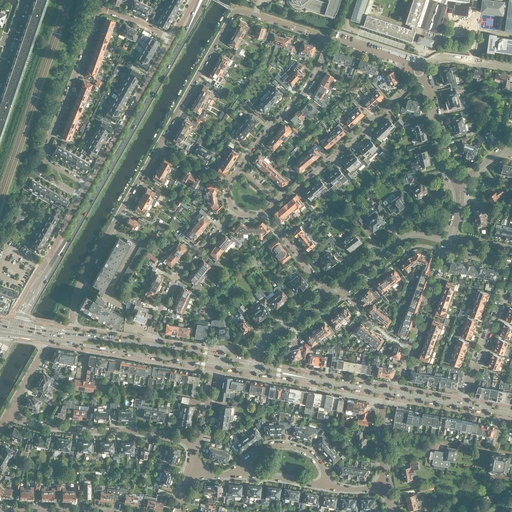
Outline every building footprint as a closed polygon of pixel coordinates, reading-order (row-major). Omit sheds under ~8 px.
[(0,142),(48,0),(34,0),(32,8),(33,9),(31,14),(29,14),(28,18),(29,18),(28,21),(27,21),(25,25),(26,25),(25,28),(24,28),(23,32),(24,32),(23,35),(22,35),(20,39),(21,39),(20,42),(19,42),(18,46),(19,47),(18,50),(17,49),(15,53),(16,54),(15,57),(14,56),(13,60),(14,61),(13,64),(12,64),(11,68),(10,71),(8,75),(9,75),(8,78),(7,78),(6,82),(7,82),(6,85),(5,85),(3,89),(4,89),(3,92),(2,92),(1,96),(2,96),(1,100),(2,100),(0,104),(0,142)] [(130,9),(135,12),(139,3),(139,2),(137,1),(137,2),(132,0),(130,0),(128,5),(131,6),(130,9)] [(333,17),(335,17),(336,13),(337,13),(341,0),(286,0),(287,2),(288,4),(289,5),(290,7),(292,9),(294,9),(296,10),(297,11),(299,11),(301,10),(301,9),(302,8),(303,8),(304,7),(306,8),(306,9),(313,11),(313,10),(326,14),(326,15),(333,18),(333,17)] [(444,4),(445,0),(471,0),(472,1),(473,4),(474,6),(476,8),(479,10),(481,10),(481,12),(503,15),(501,31),(511,32),(511,0),(357,0),(351,20),(360,23),(360,22),(361,19),(367,0),(413,0),(411,7),(410,10),(406,23),(413,25),(412,29),(367,15),(365,21),(364,26),(412,42),(414,37),(419,38),(418,42),(432,47),(434,40),(432,40),(435,32),(438,33),(447,5),(444,4)] [(168,4),(166,8),(175,13),(178,8),(169,2),(168,4)] [(139,3),(135,12),(141,14),(145,5),(143,3),(142,4),(139,3)] [(145,5),(141,14),(146,17),(148,13),(150,15),(153,9),(155,5),(152,4),(150,8),(147,6),(145,5)] [(165,10),(164,13),(172,18),(175,13),(166,8),(166,7),(165,9),(165,10)] [(161,18),(160,18),(169,23),(172,18),(164,13),(163,13),(162,15),(161,18)] [(169,23),(160,18),(159,20),(158,23),(163,27),(165,29),(166,28),(169,23)] [(114,22),(106,19),(104,25),(112,28),(114,22)] [(241,21),(237,28),(246,32),(247,30),(246,29),(248,26),(245,25),(245,24),(241,21)] [(104,25),(102,30),(110,34),(110,33),(117,35),(118,33),(111,31),(112,28),(104,25)] [(121,28),(119,33),(125,36),(124,37),(126,39),(127,37),(131,29),(126,26),(124,29),(121,28)] [(259,26),(256,36),(262,38),(266,28),(259,26)] [(237,28),(234,33),(242,38),(246,32),(237,28)] [(127,37),(126,39),(129,40),(129,38),(135,41),(138,36),(135,34),(137,31),(131,29),(127,37)] [(102,30),(100,36),(108,39),(110,34),(102,30)] [(234,33),(231,39),(239,43),(242,38),(234,33)] [(273,45),(276,45),(279,36),(273,34),(270,44),(273,45)] [(497,35),(489,34),(487,52),(494,53),(495,51),(511,53),(511,38),(497,37),(497,35)] [(100,36),(98,41),(106,45),(108,39),(100,36)] [(279,36),(276,45),(282,47),(285,38),(279,36)] [(285,38),(282,47),(287,49),(287,51),(288,51),(293,53),(295,46),(289,44),(291,38),(286,36),(285,38)] [(146,42),(147,43),(156,48),(159,43),(158,42),(159,41),(156,40),(156,41),(150,38),(148,41),(147,40),(146,42)] [(239,43),(231,39),(228,44),(230,45),(230,46),(235,48),(237,50),(238,47),(240,48),(241,44),(239,43)] [(98,41),(96,47),(104,50),(107,51),(109,46),(106,45),(98,41)] [(303,42),(299,52),(303,53),(302,54),(306,55),(309,44),(308,44),(309,43),(306,42),(306,43),(303,42)] [(144,48),(153,53),(156,48),(147,43),(145,46),(145,45),(143,47),(144,48)] [(309,44),(306,55),(309,57),(309,55),(313,56),(316,46),(313,45),(311,44),(310,45),(309,44)] [(96,47),(94,53),(102,56),(108,58),(108,55),(103,54),(104,50),(96,47)] [(141,53),(150,58),(153,53),(144,48),(142,51),(141,51),(140,53),(141,53)] [(338,64),(341,54),(335,52),(332,62),(335,63),(335,62),(338,63),(338,64)] [(94,53),(92,58),(100,61),(102,56),(94,53)] [(137,58),(138,59),(147,64),(150,58),(141,53),(140,56),(139,56),(137,58)] [(341,54),(338,64),(340,64),(341,63),(344,64),(347,56),(341,54)] [(222,55),(219,60),(227,65),(228,64),(230,66),(233,61),(229,59),(229,58),(224,56),(222,55)] [(347,56),(344,64),(347,65),(347,67),(350,68),(353,58),(347,56)] [(92,58),(90,64),(98,67),(100,61),(92,58)] [(147,64),(138,59),(137,61),(136,61),(134,63),(145,69),(147,64)] [(219,60),(216,65),(227,72),(230,66),(227,65),(219,60)] [(357,70),(360,71),(363,72),(366,63),(360,61),(357,70)] [(125,62),(124,64),(129,67),(128,70),(131,71),(129,74),(138,79),(138,80),(142,74),(138,72),(139,70),(132,65),(127,62),(127,63),(125,62)] [(301,79),(305,74),(301,71),(306,65),(297,62),(296,64),(298,65),(293,71),(300,77),(301,79)] [(366,63),(363,72),(362,78),(363,78),(365,73),(369,74),(372,64),(366,63)] [(89,65),(87,69),(99,73),(101,68),(98,67),(90,64),(89,65)] [(372,64),(369,74),(372,75),(375,76),(375,74),(378,75),(379,72),(376,71),(378,66),(372,64)] [(216,65),(213,71),(224,77),(227,72),(216,65)] [(441,74),(442,77),(453,74),(452,71),(456,70),(455,67),(450,68),(441,71),(442,74),(441,74)] [(99,73),(87,69),(85,75),(94,78),(93,82),(95,82),(101,84),(102,81),(97,80),(98,77),(99,73)] [(474,69),(474,70),(473,76),(474,76),(473,77),(477,78),(477,82),(484,81),(484,77),(481,77),(482,70),(474,69)] [(224,77),(213,71),(209,77),(213,80),(214,79),(217,81),(215,85),(221,89),(223,86),(220,84),(224,77)] [(293,71),(288,75),(296,82),(300,77),(293,71)] [(386,78),(386,79),(387,78),(389,81),(396,77),(394,72),(390,73),(390,71),(388,72),(388,74),(385,76),(385,75),(384,75),(383,78),(385,79),(386,78)] [(124,76),(123,78),(126,80),(135,84),(135,83),(136,83),(138,79),(129,74),(127,73),(125,76),(124,76)] [(327,73),(324,78),(332,84),(334,81),(332,80),(334,77),(327,73)] [(502,90),(509,90),(511,90),(511,83),(510,83),(510,77),(502,74),(497,73),(495,78),(502,80),(502,81),(504,81),(503,85),(502,90)] [(380,74),(379,76),(378,79),(374,81),(378,85),(380,84),(383,75),(380,74)] [(453,74),(442,77),(442,81),(443,80),(444,84),(454,82),(453,79),(454,79),(453,74)] [(296,82),(288,75),(286,78),(285,77),(283,79),(291,86),(296,82)] [(387,85),(388,87),(390,87),(399,83),(396,77),(389,81),(390,84),(387,85)] [(324,78),(320,84),(327,88),(329,85),(330,86),(332,84),(324,78)] [(123,84),(123,85),(132,90),(135,84),(126,80),(125,83),(124,82),(123,84)] [(83,81),(81,86),(90,90),(92,84),(83,81)] [(374,81),(372,82),(378,89),(380,88),(378,85),(374,81)] [(320,84),(317,89),(326,94),(328,91),(326,90),(327,88),(320,84)] [(120,89),(121,90),(129,94),(132,90),(123,85),(122,88),(121,87),(120,89)] [(80,91),(79,92),(88,96),(90,90),(81,86),(79,91),(80,91)] [(204,86),(201,92),(209,97),(212,99),(214,96),(212,95),(214,92),(211,91),(208,89),(209,89),(204,86)] [(276,87),(271,92),(278,99),(283,94),(281,92),(282,91),(279,89),(279,90),(276,87)] [(326,94),(317,89),(314,94),(321,98),(323,96),(324,97),(326,94)] [(376,89),(372,93),(379,101),(384,97),(376,89)] [(118,93),(117,95),(126,100),(129,94),(121,90),(119,93),(118,93)] [(269,90),(264,95),(274,103),(278,99),(271,92),(269,90)] [(79,92),(77,98),(87,102),(91,103),(92,101),(86,99),(88,96),(79,92)] [(201,92),(198,98),(206,102),(209,97),(201,92)] [(364,94),(369,99),(375,106),(379,101),(372,93),(369,96),(365,92),(364,94)] [(446,99),(447,102),(459,99),(458,95),(457,95),(456,92),(446,95),(447,98),(446,99)] [(115,94),(114,93),(113,93),(111,96),(115,98),(114,100),(115,100),(123,105),(126,100),(117,95),(115,94)] [(264,95),(260,99),(263,101),(262,101),(269,108),(274,103),(264,95)] [(357,96),(355,98),(361,104),(363,102),(357,96)] [(75,103),(83,107),(85,108),(87,102),(77,98),(75,103)] [(209,104),(206,102),(198,98),(195,103),(206,109),(206,110),(209,104)] [(357,107),(353,111),(360,119),(364,115),(359,109),(358,107),(360,105),(354,98),(351,100),(357,107)] [(362,101),(364,103),(370,110),(375,106),(369,99),(367,102),(366,101),(365,99),(362,101)] [(459,99),(447,102),(448,105),(449,105),(450,108),(459,106),(461,112),(469,110),(470,109),(469,107),(465,108),(463,106),(462,102),(460,103),(459,99)] [(112,106),(120,111),(123,105),(115,100),(113,104),(112,103),(111,105),(112,106)] [(406,110),(410,111),(413,100),(411,100),(408,100),(408,103),(405,102),(405,104),(404,104),(401,107),(401,108),(401,111),(406,112),(406,110)] [(413,100),(410,111),(410,114),(414,115),(414,114),(419,115),(420,114),(420,112),(420,109),(419,109),(420,106),(417,105),(418,103),(416,101),(413,100)] [(249,101),(247,103),(248,104),(255,111),(257,108),(250,101),(249,101)] [(258,106),(260,108),(259,109),(262,112),(263,111),(265,113),(269,108),(262,101),(258,106)] [(309,101),(304,105),(311,113),(313,111),(311,110),(314,107),(309,101)] [(75,103),(73,109),(81,112),(83,113),(84,111),(82,110),(83,107),(75,103)] [(195,103),(192,109),(194,110),(194,111),(195,111),(198,113),(200,113),(198,116),(200,117),(199,118),(206,121),(207,119),(203,117),(205,113),(204,112),(206,109),(195,103)] [(304,105),(300,109),(305,115),(307,114),(312,119),(314,116),(311,113),(304,105)] [(109,111),(117,116),(120,111),(112,106),(110,109),(109,108),(108,110),(109,111)] [(73,109),(70,114),(79,118),(81,112),(73,109)] [(300,109),(295,113),(302,121),(304,119),(303,118),(305,115),(300,109)] [(118,116),(117,116),(109,111),(107,114),(106,113),(105,116),(115,122),(118,116)] [(348,115),(356,123),(360,119),(353,111),(352,111),(348,115)] [(295,113),(291,118),(295,122),(294,123),(297,127),(300,124),(302,126),(305,124),(302,121),(295,113)] [(70,114),(68,120),(76,123),(79,118),(70,114)] [(248,117),(245,120),(252,126),(257,121),(250,115),(248,117)] [(342,122),(344,120),(351,128),(356,123),(348,115),(344,119),(340,115),(337,117),(342,122)] [(186,119),(182,125),(191,129),(192,127),(195,128),(198,123),(199,124),(201,120),(197,118),(195,121),(193,120),(192,122),(188,120),(186,119)] [(337,118),(335,119),(339,123),(333,128),(334,129),(341,137),(346,133),(341,127),(343,125),(341,123),(342,122),(337,118)] [(452,124),(453,127),(464,124),(462,118),(453,120),(454,124),(452,124)] [(388,119),(384,124),(391,131),(395,127),(388,119)] [(68,120),(66,126),(74,129),(76,123),(68,120)] [(243,123),(241,125),(249,131),(252,126),(245,120),(243,123)] [(100,127),(109,132),(112,127),(102,121),(101,123),(102,124),(100,127)] [(384,124),(379,128),(386,136),(391,131),(384,124)] [(414,130),(415,134),(426,131),(424,124),(412,127),(413,130),(414,130)] [(467,124),(464,124),(453,127),(454,130),(455,130),(456,133),(458,133),(459,135),(463,134),(466,133),(466,131),(468,130),(467,124)] [(182,125),(179,130),(188,135),(191,129),(182,125)] [(241,125),(237,129),(245,136),(249,131),(241,125)] [(285,125),(281,130),(287,136),(290,133),(291,134),(292,134),(294,132),(297,134),(299,132),(294,127),(292,129),(288,125),(287,127),(285,125)] [(66,126),(63,131),(72,135),(74,129),(66,126)] [(96,132),(97,132),(106,137),(109,132),(100,127),(98,130),(97,130),(96,132)] [(496,135),(490,127),(486,129),(488,132),(485,134),(484,134),(479,137),(479,138),(478,139),(482,143),(488,139),(491,143),(497,139),(495,136),(496,135)] [(235,128),(231,133),(233,135),(232,136),(237,140),(238,139),(240,141),(245,136),(237,129),(237,130),(235,128)] [(386,136),(379,128),(374,133),(381,140),(386,136)] [(331,135),(336,141),(341,137),(334,129),(330,133),(331,135)] [(179,130),(176,136),(184,140),(188,135),(179,130)] [(281,130),(276,135),(283,140),(287,136),(281,130)] [(61,137),(62,137),(62,139),(72,143),(73,141),(70,139),(72,135),(63,131),(61,137)] [(416,138),(411,139),(412,142),(415,143),(416,141),(427,139),(426,131),(415,134),(416,138)] [(93,137),(94,137),(103,142),(106,137),(97,132),(95,135),(94,135),(93,137)] [(276,135),(272,140),(278,145),(283,140),(276,135)] [(331,135),(327,139),(332,145),(336,141),(331,135)] [(184,140),(176,136),(173,142),(176,144),(177,143),(181,146),(183,143),(188,145),(187,148),(192,150),(195,146),(194,146),(192,144),(184,140)] [(91,140),(90,142),(91,142),(100,147),(103,142),(94,137),(92,140),(91,140)] [(321,141),(325,146),(325,147),(326,148),(327,148),(327,149),(332,145),(327,139),(326,137),(321,141)] [(469,146),(466,156),(470,158),(470,157),(473,157),(473,155),(475,155),(476,154),(477,154),(479,153),(478,152),(478,151),(477,149),(477,147),(482,143),(478,139),(474,142),(476,144),(474,145),(474,147),(469,146)] [(59,157),(63,149),(64,148),(65,145),(66,145),(67,142),(62,140),(60,143),(61,143),(60,147),(58,146),(53,154),(59,157)] [(278,145),(272,140),(268,145),(269,146),(268,147),(271,150),(272,149),(274,150),(278,145)] [(370,141),(365,145),(374,155),(376,157),(379,154),(379,155),(382,151),(384,150),(380,145),(377,148),(370,141)] [(89,149),(87,153),(93,156),(95,152),(96,153),(100,147),(91,142),(89,146),(88,145),(87,148),(89,149)] [(461,155),(466,156),(469,146),(465,144),(464,145),(462,144),(459,145),(458,146),(458,148),(459,148),(459,150),(461,150),(460,153),(462,154),(461,155)] [(199,145),(196,151),(195,153),(197,154),(197,156),(200,158),(205,148),(199,145)] [(367,157),(364,159),(368,164),(370,162),(368,160),(374,155),(365,145),(360,149),(367,157)] [(307,151),(309,153),(314,160),(319,155),(318,154),(319,153),(319,152),(321,150),(318,146),(314,149),(312,147),(307,151)] [(216,152),(218,149),(218,148),(216,147),(215,148),(214,150),(213,149),(211,152),(205,148),(200,158),(203,159),(204,159),(207,160),(208,158),(209,159),(211,156),(213,157),(215,154),(216,152)] [(63,149),(59,157),(64,160),(69,152),(69,151),(67,150),(66,151),(63,149)] [(232,149),(228,155),(236,161),(240,154),(232,149)] [(415,152),(415,154),(416,157),(418,156),(419,160),(429,158),(427,151),(423,152),(421,150),(415,152)] [(69,152),(64,160),(69,163),(74,155),(74,154),(72,153),(72,154),(69,152)] [(309,153),(304,158),(309,164),(314,160),(309,153)] [(255,160),(253,161),(258,166),(266,157),(261,154),(260,156),(259,155),(258,157),(256,156),(254,158),(255,160)] [(74,155),(69,163),(74,166),(79,158),(80,157),(77,156),(77,157),(74,155)] [(228,155),(225,161),(232,166),(236,161),(228,155)] [(357,158),(354,155),(349,159),(357,168),(363,163),(366,166),(368,164),(364,159),(364,160),(360,155),(357,158)] [(162,163),(170,167),(171,167),(175,170),(178,165),(165,157),(162,163)] [(266,157),(258,166),(263,170),(269,164),(271,162),(266,157)] [(79,158),(74,166),(79,169),(85,160),(83,159),(82,160),(79,158)] [(304,158),(299,162),(304,168),(309,164),(304,158)] [(411,162),(413,168),(413,170),(421,168),(421,166),(430,164),(429,158),(419,160),(411,162)] [(351,173),(357,168),(349,159),(344,163),(351,171),(350,172),(348,173),(352,178),(353,179),(355,178),(354,177),(351,173)] [(85,160),(79,169),(85,172),(89,164),(86,162),(87,161),(85,160)] [(225,161),(221,166),(229,171),(232,166),(225,161)] [(295,168),(294,168),(293,168),(291,170),(294,174),(297,172),(298,171),(299,172),(304,168),(299,162),(294,166),(295,168)] [(162,163),(159,168),(168,173),(171,167),(170,167),(162,163)] [(269,164),(263,170),(268,174),(274,168),(269,164)] [(503,164),(502,168),(501,174),(508,176),(510,165),(503,164)] [(221,166),(217,172),(217,173),(220,175),(224,177),(225,177),(229,171),(221,166)] [(156,173),(164,177),(165,178),(166,175),(168,173),(159,168),(156,173)] [(274,168),(268,174),(273,178),(278,172),(274,168)] [(338,169),(333,173),(340,180),(343,178),(345,180),(347,179),(338,169)] [(182,175),(178,181),(184,185),(185,182),(191,173),(186,170),(182,176),(182,175)] [(278,172),(273,178),(278,183),(283,177),(278,172)] [(164,177),(156,173),(153,178),(156,180),(155,182),(158,184),(160,182),(164,184),(167,179),(165,178),(164,177)] [(191,173),(185,182),(188,184),(189,183),(190,183),(190,185),(188,187),(189,188),(196,176),(191,173)] [(340,180),(333,173),(328,177),(335,185),(340,180)] [(283,177),(278,183),(283,187),(284,186),(286,186),(288,184),(287,182),(288,181),(290,179),(285,175),(283,177)] [(415,175),(408,177),(402,178),(404,184),(410,183),(411,188),(415,194),(413,195),(416,199),(417,197),(418,198),(419,198),(420,198),(421,197),(421,196),(423,194),(425,194),(426,193),(426,192),(427,192),(426,191),(427,190),(425,187),(423,188),(419,182),(418,183),(417,181),(415,175)] [(196,176),(189,188),(194,191),(198,185),(197,184),(200,178),(196,176)] [(30,189),(33,191),(37,183),(32,180),(30,183),(28,181),(25,186),(28,188),(27,189),(29,190),(30,189)] [(320,180),(315,184),(322,192),(327,188),(320,180)] [(207,190),(207,191),(208,192),(214,191),(214,190),(216,192),(219,188),(209,182),(206,187),(209,188),(207,190)] [(502,186),(501,189),(488,198),(491,202),(492,203),(494,203),(494,202),(495,201),(495,200),(495,199),(504,192),(504,193),(507,187),(508,187),(510,188),(511,184),(508,184),(503,182),(502,186)] [(37,183),(33,191),(32,192),(35,193),(35,192),(38,194),(43,186),(37,183)] [(315,184),(310,188),(317,196),(322,192),(315,184)] [(38,194),(36,197),(38,198),(38,197),(41,199),(43,197),(48,189),(43,186),(38,194)] [(317,196),(310,188),(305,193),(312,200),(317,196)] [(48,189),(43,197),(43,198),(45,199),(45,198),(48,200),(53,192),(48,189)] [(147,189),(144,194),(145,194),(152,198),(153,199),(156,201),(160,194),(156,191),(155,193),(147,189)] [(204,199),(207,199),(216,197),(216,193),(216,192),(214,190),(214,191),(208,192),(207,191),(206,191),(206,194),(203,195),(204,199)] [(53,192),(48,200),(48,201),(50,202),(51,201),(54,203),(58,195),(53,192)] [(406,197),(402,192),(389,202),(392,207),(391,207),(394,211),(395,210),(397,213),(405,207),(403,205),(405,204),(403,202),(401,199),(402,198),(403,199),(406,197)] [(145,194),(142,199),(150,204),(153,199),(152,198),(145,194)] [(58,195),(54,203),(53,204),(55,205),(56,204),(59,206),(58,206),(59,207),(64,198),(58,195)] [(351,195),(344,201),(347,204),(354,199),(351,195)] [(295,196),(291,199),(299,208),(300,207),(301,208),(305,205),(303,203),(300,200),(300,201),(295,196)] [(216,197),(207,199),(207,203),(208,207),(210,206),(213,206),(213,204),(216,203),(216,204),(218,202),(217,201),(216,197)] [(64,198),(59,207),(61,208),(61,207),(64,209),(69,201),(64,198)] [(142,199),(139,204),(147,209),(150,204),(142,199)] [(289,202),(287,204),(294,212),(299,208),(291,199),(289,202)] [(189,207),(182,202),(180,204),(186,210),(189,207)] [(213,206),(210,206),(216,213),(220,210),(220,209),(222,207),(218,202),(216,204),(216,203),(213,204),(213,206)] [(282,207),(283,208),(288,214),(290,213),(291,214),(294,212),(287,204),(287,203),(282,207)] [(147,209),(139,204),(138,204),(135,209),(143,214),(143,215),(145,216),(148,212),(151,214),(152,212),(147,209)] [(280,209),(278,211),(284,218),(285,217),(286,218),(287,217),(289,216),(288,214),(283,208),(281,209),(280,209)] [(197,219),(206,226),(206,227),(210,222),(204,218),(207,214),(201,209),(199,211),(201,213),(197,218),(197,219)] [(475,212),(474,213),(475,215),(476,216),(475,216),(476,221),(477,221),(476,222),(477,224),(478,225),(478,226),(478,227),(486,226),(485,224),(486,224),(485,218),(484,214),(483,209),(481,209),(478,210),(474,211),(475,212)] [(284,218),(278,211),(274,214),(278,219),(277,220),(280,224),(285,219),(284,218)] [(49,216),(47,220),(55,224),(58,218),(57,217),(58,215),(53,212),(52,215),(50,213),(49,213),(48,216),(49,216)] [(375,216),(372,219),(379,227),(384,223),(382,220),(383,219),(381,216),(379,217),(377,213),(377,214),(375,215),(375,216)] [(372,219),(370,215),(364,220),(368,225),(367,226),(370,229),(371,228),(373,231),(379,227),(372,219)] [(41,216),(39,218),(46,222),(44,225),(52,230),(55,224),(47,220),(46,219),(41,216)] [(360,217),(355,221),(358,225),(360,227),(364,223),(360,217)] [(129,227),(133,229),(135,226),(139,228),(141,224),(143,225),(145,222),(139,218),(137,222),(133,220),(132,220),(129,218),(125,225),(129,227)] [(193,223),(195,225),(202,232),(204,230),(204,228),(206,226),(197,219),(195,220),(193,223)] [(155,227),(164,232),(168,224),(164,221),(162,224),(159,222),(155,227)] [(495,231),(494,236),(500,238),(504,222),(502,221),(501,225),(496,224),(495,227),(496,228),(496,229),(495,229),(495,231)] [(234,226),(231,229),(238,235),(237,236),(235,238),(239,241),(239,232),(238,232),(244,225),(240,222),(236,227),(234,226)] [(262,222),(258,225),(264,232),(263,232),(262,232),(262,236),(270,230),(267,226),(266,227),(262,222)] [(295,227),(296,229),(293,232),(297,237),(297,236),(304,231),(305,230),(303,228),(302,229),(300,226),(301,226),(302,226),(303,225),(303,224),(302,222),(295,227)] [(189,228),(191,230),(198,236),(198,235),(199,234),(201,234),(202,232),(195,225),(193,223),(189,228)] [(42,227),(40,231),(48,236),(52,230),(44,225),(43,225),(42,227)] [(238,232),(239,232),(240,233),(243,233),(248,233),(248,232),(251,232),(251,227),(247,227),(244,225),(238,232)] [(255,227),(251,227),(251,232),(254,232),(254,233),(259,233),(259,232),(262,232),(263,232),(264,232),(258,225),(255,227)] [(304,231),(297,236),(301,241),(309,235),(313,231),(312,229),(313,228),(311,225),(310,226),(308,228),(306,229),(308,231),(306,233),(304,231)] [(39,233),(37,236),(45,241),(48,236),(40,231),(40,230),(38,233),(39,233)] [(198,236),(191,230),(189,232),(188,232),(186,234),(194,240),(198,236)] [(183,238),(175,232),(174,234),(177,237),(176,237),(181,241),(183,238)] [(351,233),(348,236),(356,247),(362,243),(360,240),(360,239),(357,235),(357,236),(354,233),(352,235),(351,233)] [(221,240),(230,248),(233,244),(234,244),(237,245),(239,246),(241,243),(231,235),(228,238),(225,235),(223,238),(222,237),(221,239),(221,240)] [(309,235),(301,241),(305,246),(313,239),(311,237),(309,235)] [(36,239),(34,242),(42,247),(45,241),(37,236),(35,238),(36,239)] [(345,238),(346,240),(343,242),(345,244),(345,245),(347,249),(349,249),(351,251),(356,247),(348,236),(345,238)] [(130,244),(118,238),(92,284),(104,291),(130,244)] [(270,250),(272,249),(279,243),(276,239),(271,243),(270,243),(267,245),(270,250)] [(313,239),(305,246),(306,248),(306,249),(307,250),(308,250),(311,248),(313,250),(318,247),(321,244),(320,242),(319,241),(315,244),(314,242),(313,239)] [(216,244),(224,250),(226,252),(230,248),(221,240),(219,242),(218,242),(216,244)] [(42,247),(34,242),(32,245),(31,245),(30,248),(39,253),(42,247)] [(176,248),(182,253),(183,253),(187,249),(185,247),(186,246),(183,243),(182,245),(179,242),(178,244),(177,243),(174,246),(176,247),(176,248)] [(279,243),(272,249),(274,252),(273,253),(274,255),(283,248),(281,246),(279,243)] [(215,247),(213,249),(220,255),(224,250),(216,244),(214,246),(215,247)] [(170,250),(172,252),(179,258),(181,256),(181,255),(182,253),(176,248),(174,246),(170,250)] [(274,255),(272,256),(276,261),(279,258),(287,252),(285,250),(284,250),(283,248),(274,255)] [(209,254),(211,255),(210,256),(216,261),(214,263),(221,269),(223,267),(218,262),(220,259),(218,257),(220,255),(213,249),(209,254)] [(172,252),(168,257),(175,262),(176,261),(177,261),(179,258),(172,252)] [(287,252),(279,258),(278,259),(282,264),(285,261),(290,257),(287,252)] [(144,254),(143,256),(148,259),(158,266),(160,264),(161,264),(162,262),(165,264),(166,263),(171,267),(175,263),(175,262),(168,257),(166,255),(163,258),(162,257),(160,260),(158,260),(147,253),(146,255),(144,254)] [(328,253),(324,255),(333,266),(336,263),(338,261),(337,260),(338,260),(334,255),(333,256),(331,253),(329,254),(328,253)] [(413,257),(408,260),(412,265),(417,261),(425,264),(428,258),(422,256),(422,255),(416,253),(415,255),(413,255),(413,257)] [(333,266),(324,255),(321,258),(322,260),(320,261),(322,263),(321,264),(325,269),(326,268),(327,269),(328,268),(329,269),(333,266)] [(425,264),(424,268),(430,270),(434,257),(429,255),(428,258),(425,264)] [(158,266),(148,259),(145,262),(153,267),(152,270),(153,270),(151,273),(152,274),(150,277),(161,282),(161,283),(164,277),(158,274),(159,273),(156,272),(158,269),(157,268),(158,266)] [(215,265),(210,260),(207,264),(203,261),(199,265),(200,266),(206,271),(208,268),(209,269),(211,267),(212,269),(215,265)] [(412,265),(408,260),(400,266),(406,274),(411,270),(411,269),(411,268),(410,267),(412,265)] [(449,270),(455,271),(458,262),(452,260),(449,270)] [(458,262),(455,271),(461,272),(463,263),(458,262)] [(463,263),(461,272),(467,274),(469,265),(463,263)] [(469,265),(467,274),(473,275),(475,266),(469,265)] [(197,267),(195,269),(205,278),(209,273),(206,271),(200,266),(198,267),(197,267)] [(475,266),(473,275),(479,277),(481,267),(475,266)] [(481,267),(479,277),(484,278),(487,269),(481,267)] [(423,268),(421,274),(430,277),(432,271),(430,270),(424,268),(423,268)] [(193,273),(192,275),(201,282),(205,278),(195,269),(193,272),(193,273)] [(279,271),(275,275),(279,279),(282,277),(281,275),(285,272),(282,269),(279,271)] [(487,269),(484,278),(490,280),(493,270),(487,269)] [(390,274),(395,281),(396,282),(401,278),(402,280),(402,279),(405,283),(406,282),(406,280),(403,275),(400,277),(395,270),(390,274)] [(493,270),(490,280),(496,281),(498,272),(493,270)] [(299,274),(294,279),(302,289),(305,287),(305,286),(307,284),(304,281),(305,280),(304,278),(302,279),(299,274)] [(387,275),(385,277),(391,285),(395,281),(390,274),(388,276),(387,275)] [(421,274),(419,279),(428,282),(430,277),(421,274)] [(192,275),(188,279),(195,286),(194,287),(193,286),(191,288),(198,291),(200,289),(197,287),(201,282),(192,275)] [(274,294),(282,304),(287,300),(285,297),(286,296),(282,291),(286,288),(279,279),(275,275),(273,277),(279,287),(279,288),(278,287),(276,287),(275,288),(274,289),(274,290),(274,292),(275,293),(274,294)] [(147,283),(151,284),(159,288),(160,286),(160,284),(161,282),(150,277),(147,283)] [(382,280),(381,282),(386,289),(391,285),(385,277),(382,279),(382,280)] [(294,279),(287,284),(288,285),(289,285),(291,287),(290,288),(292,291),(293,290),(295,293),(298,291),(298,292),(302,289),(294,279)] [(416,286),(416,287),(421,289),(421,288),(421,287),(426,288),(428,282),(419,279),(416,286)] [(387,289),(386,289),(381,282),(380,281),(376,285),(382,293),(387,289)] [(457,282),(453,281),(452,283),(448,281),(445,287),(456,291),(457,288),(459,288),(459,287),(462,288),(463,285),(457,283),(457,282)] [(151,284),(148,289),(156,293),(157,291),(158,291),(159,288),(151,284)] [(236,285),(233,287),(238,293),(241,291),(236,285)] [(0,286),(0,307),(6,310),(5,308),(7,307),(7,309),(14,292),(11,293),(11,291),(12,291),(0,286)] [(411,292),(414,293),(423,296),(425,289),(426,288),(421,287),(421,288),(421,289),(416,287),(413,286),(411,292)] [(181,293),(190,298),(194,299),(196,294),(198,296),(200,293),(198,291),(191,288),(190,291),(183,287),(180,293),(181,293)] [(445,287),(443,293),(454,297),(456,291),(445,287)] [(156,293),(148,289),(146,293),(145,292),(144,294),(153,299),(156,293)] [(262,297),(261,297),(266,303),(270,301),(274,306),(276,308),(282,304),(274,294),(272,292),(266,297),(265,296),(264,295),(260,289),(257,291),(262,297)] [(368,290),(364,293),(371,302),(373,300),(372,300),(375,298),(376,299),(380,296),(376,290),(375,291),(373,290),(372,290),(370,292),(369,290),(369,291),(368,290)] [(479,290),(476,297),(486,300),(487,298),(488,297),(489,296),(488,294),(479,290)] [(104,298),(96,293),(93,300),(85,296),(79,307),(116,327),(122,316),(101,303),(104,298)] [(178,295),(177,298),(186,302),(188,303),(190,298),(181,293),(180,295),(178,295)] [(371,302),(364,293),(362,295),(359,298),(360,299),(359,300),(362,304),(363,303),(365,306),(368,303),(371,307),(373,305),(371,302)] [(414,293),(411,299),(421,302),(423,296),(414,293)] [(443,293),(441,298),(452,302),(454,297),(443,293)] [(381,297),(384,301),(388,303),(389,301),(384,295),(381,297)] [(126,305),(126,307),(132,310),(131,313),(134,315),(132,318),(134,319),(145,323),(146,318),(145,318),(146,316),(148,317),(150,314),(147,313),(149,309),(139,306),(141,301),(138,300),(132,298),(127,297),(127,299),(126,305)] [(476,297),(474,303),(484,306),(484,304),(486,303),(487,302),(486,300),(476,297)] [(176,302),(175,304),(183,308),(183,307),(185,308),(186,306),(184,305),(186,302),(177,298),(176,301),(176,302)] [(409,298),(407,303),(409,304),(418,308),(421,302),(411,299),(409,298)] [(441,298),(439,304),(450,308),(452,302),(441,298)] [(407,311),(406,312),(412,314),(412,313),(413,312),(416,313),(418,308),(409,304),(407,303),(406,306),(409,307),(407,311)] [(474,303),(472,308),(472,309),(482,312),(483,311),(484,310),(483,308),(484,306),(474,303)] [(175,304),(173,309),(181,313),(183,311),(181,311),(183,308),(175,304)] [(368,312),(368,313),(368,314),(369,315),(370,316),(371,317),(377,309),(376,307),(374,304),(373,305),(371,307),(367,310),(368,312)] [(439,304),(437,310),(448,314),(450,308),(439,304)] [(259,306),(256,309),(263,318),(269,314),(267,312),(267,311),(263,306),(261,307),(259,306)] [(238,309),(238,310),(241,313),(240,314),(241,315),(238,318),(239,319),(236,322),(237,324),(241,330),(240,330),(243,333),(250,328),(248,326),(248,325),(243,318),(246,316),(243,312),(240,308),(238,309)] [(344,309),(340,313),(347,322),(349,325),(350,325),(352,322),(348,318),(351,315),(349,312),(350,311),(347,308),(345,310),(344,309)] [(263,318),(256,309),(252,311),(253,313),(251,315),(255,321),(256,320),(258,322),(263,318)] [(377,309),(371,317),(374,319),(375,319),(377,320),(383,311),(380,309),(378,310),(377,309)] [(482,312),(472,309),(469,315),(479,319),(479,318),(481,318),(481,316),(481,314),(481,312),(482,312)] [(448,314),(437,310),(435,315),(446,319),(445,321),(449,323),(450,319),(448,318),(448,319),(446,318),(448,314)] [(383,311),(377,320),(378,321),(378,322),(381,324),(387,316),(388,314),(385,312),(385,313),(383,311)] [(404,311),(402,317),(404,318),(413,321),(416,315),(416,313),(413,312),(412,313),(412,314),(406,312),(404,311)] [(335,316),(341,324),(343,326),(345,325),(344,324),(347,322),(340,313),(339,313),(335,316)] [(387,316),(381,324),(382,325),(382,326),(384,327),(384,326),(385,327),(386,326),(387,327),(390,323),(392,320),(393,321),(394,316),(392,315),(390,319),(387,316)] [(341,324),(335,316),(331,319),(331,320),(330,320),(337,329),(340,327),(339,326),(341,324)] [(402,317),(400,323),(402,324),(411,327),(413,321),(404,318),(402,317)] [(468,317),(465,324),(475,327),(476,325),(477,324),(478,323),(477,321),(468,317)] [(211,328),(211,330),(215,330),(216,339),(228,337),(227,329),(225,329),(224,319),(211,320),(211,322),(211,328)] [(434,319),(432,325),(442,329),(444,324),(448,325),(449,323),(445,321),(444,323),(434,319)] [(211,322),(198,320),(196,328),(196,329),(194,338),(201,339),(201,337),(206,338),(207,329),(211,330),(211,328),(211,322)] [(362,324),(361,323),(357,329),(356,328),(353,332),(359,336),(365,327),(364,326),(364,325),(363,324),(362,324)] [(503,327),(503,329),(511,332),(511,325),(505,323),(503,324),(503,326),(503,327)] [(321,327),(321,328),(326,335),(327,336),(332,332),(325,324),(323,325),(322,325),(321,326),(321,327)] [(402,324),(400,329),(409,332),(411,327),(402,324)] [(460,326),(459,328),(461,329),(473,333),(474,331),(475,330),(476,328),(475,327),(465,324),(464,327),(460,326)] [(432,325),(430,331),(440,335),(442,329),(432,325)] [(365,327),(359,336),(358,338),(360,340),(358,342),(360,344),(365,338),(370,331),(368,329),(368,328),(365,327)] [(318,329),(315,331),(321,339),(326,335),(321,328),(319,329),(318,329)] [(400,329),(398,335),(405,338),(408,337),(409,332),(400,329)] [(473,333),(461,329),(460,331),(462,332),(461,336),(471,339),(472,339),(473,337),(472,335),(473,333)] [(500,334),(500,335),(510,339),(511,335),(511,333),(511,332),(503,329),(502,331),(500,332),(500,334)] [(370,331),(365,338),(367,340),(366,341),(369,342),(375,334),(375,333),(373,332),(373,331),(372,330),(370,330),(370,331)] [(313,334),(311,335),(317,342),(321,339),(315,331),(313,332),(313,334)] [(430,331),(428,336),(438,340),(440,335),(430,331)] [(375,334),(369,342),(371,344),(372,343),(374,345),(380,337),(377,335),(376,335),(375,334)] [(309,342),(307,343),(309,347),(309,348),(310,348),(312,346),(313,347),(317,343),(317,342),(311,335),(310,335),(308,336),(308,337),(306,339),(309,342)] [(428,336),(426,342),(436,346),(438,340),(428,336)] [(380,337),(374,345),(373,346),(379,350),(381,346),(380,346),(384,340),(383,339),(383,338),(382,337),(381,338),(380,337)] [(459,338),(457,345),(467,348),(466,348),(467,346),(469,345),(469,343),(469,342),(459,338)] [(497,343),(497,345),(508,349),(509,346),(507,345),(509,342),(499,339),(497,340),(497,341),(497,343)] [(290,352),(290,353),(291,358),(291,359),(292,359),(293,359),(293,360),(303,358),(307,358),(309,347),(307,343),(306,342),(305,342),(303,340),(300,342),(303,346),(299,347),(299,348),(291,351),(290,351),(290,352)] [(334,348),(334,349),(340,350),(340,349),(344,343),(342,341),(340,342),(339,344),(338,344),(336,347),(334,348)] [(426,342),(424,348),(434,351),(436,346),(426,342)] [(394,344),(392,350),(402,354),(404,349),(403,348),(394,344)] [(457,345),(455,351),(464,354),(465,351),(466,352),(466,351),(467,349),(467,348),(457,345)] [(494,349),(495,351),(504,355),(506,348),(497,345),(496,347),(495,348),(494,349)] [(331,348),(330,353),(334,354),(334,352),(336,352),(335,356),(333,356),(332,363),(330,362),(329,368),(337,369),(337,368),(339,360),(339,357),(337,356),(338,353),(340,353),(341,350),(340,349),(340,350),(334,349),(331,348)] [(424,348),(421,353),(432,357),(434,351),(424,348)] [(56,350),(55,352),(50,361),(54,363),(58,364),(59,356),(61,357),(62,351),(56,350)] [(402,354),(392,350),(389,356),(396,358),(396,360),(399,361),(402,354)] [(57,366),(55,371),(58,372),(60,368),(60,365),(59,365),(59,364),(63,364),(63,363),(67,363),(68,358),(69,358),(70,352),(62,351),(61,357),(59,356),(58,364),(57,366)] [(455,351),(452,357),(462,360),(463,359),(464,358),(463,356),(464,354),(455,351)] [(68,358),(67,363),(71,364),(70,365),(72,366),(71,374),(74,374),(78,353),(70,352),(69,358),(68,358)] [(432,357),(421,353),(419,359),(430,363),(432,357)] [(492,358),(491,360),(501,363),(501,361),(503,362),(505,358),(493,354),(492,355),(491,356),(492,358)] [(92,382),(92,378),(93,375),(96,356),(89,355),(87,368),(85,381),(74,379),(73,389),(93,392),(93,391),(109,394),(110,388),(94,385),(94,382),(92,382)] [(97,356),(95,368),(94,375),(96,375),(96,378),(100,379),(100,376),(103,357),(97,356)] [(103,357),(100,376),(106,377),(107,371),(109,358),(103,357)] [(450,359),(449,361),(449,362),(450,363),(454,364),(453,367),(456,368),(457,365),(460,367),(460,366),(461,365),(462,364),(461,362),(462,360),(452,357),(452,359),(451,358),(450,359)] [(109,358),(107,371),(110,372),(110,377),(112,377),(115,359),(109,358)] [(115,359),(112,377),(112,378),(112,380),(118,381),(118,380),(133,383),(136,363),(115,359)] [(378,359),(375,359),(374,365),(374,367),(376,367),(375,375),(381,376),(383,365),(379,365),(380,362),(378,362),(378,359)] [(488,365),(489,366),(492,368),(491,371),(500,374),(501,371),(499,370),(500,367),(502,367),(503,365),(501,364),(501,363),(491,360),(490,362),(489,363),(488,365)] [(383,365),(381,376),(387,377),(389,365),(390,361),(387,361),(387,363),(386,366),(383,365)] [(133,386),(140,387),(140,388),(141,387),(138,387),(139,381),(139,380),(139,375),(142,375),(142,377),(144,377),(144,375),(145,369),(145,365),(136,363),(133,383),(133,386)] [(389,365),(387,377),(391,378),(393,376),(397,368),(392,367),(393,365),(389,365)] [(164,368),(162,379),(161,383),(167,384),(168,377),(169,369),(168,369),(168,368),(166,368),(164,368)] [(463,379),(462,377),(463,375),(463,374),(463,370),(459,370),(449,368),(448,370),(449,370),(447,378),(445,388),(457,390),(458,384),(461,384),(462,383),(461,381),(463,379)] [(435,376),(433,385),(439,386),(441,377),(442,369),(440,369),(439,376),(435,376)] [(478,386),(475,396),(475,397),(484,398),(486,387),(488,379),(489,372),(484,370),(482,376),(479,386),(478,386)] [(187,382),(185,394),(190,395),(194,373),(193,372),(192,372),(191,372),(188,372),(187,382)] [(194,373),(190,395),(196,396),(198,384),(200,374),(199,374),(199,373),(197,372),(196,373),(194,373)] [(43,375),(40,381),(49,386),(51,382),(49,381),(51,378),(46,375),(45,376),(43,375)] [(225,377),(224,383),(221,401),(225,401),(225,396),(229,397),(229,396),(232,379),(232,378),(225,377)] [(229,396),(235,397),(235,391),(236,392),(237,390),(238,380),(237,379),(235,378),(235,379),(232,379),(229,396)] [(486,387),(484,398),(502,401),(505,383),(500,383),(499,390),(489,388),(491,379),(488,379),(486,387)] [(49,386),(40,381),(36,386),(39,388),(38,389),(42,391),(42,393),(41,396),(45,399),(47,396),(44,395),(45,394),(46,393),(47,392),(48,390),(47,389),(49,386)] [(511,385),(511,386),(509,387),(509,388),(507,387),(508,383),(505,382),(505,383),(502,401),(511,403),(511,385)] [(257,383),(255,395),(256,395),(255,402),(257,402),(258,395),(262,396),(263,384),(262,383),(261,383),(260,383),(257,383)] [(268,397),(275,398),(277,386),(276,386),(275,385),(273,385),(273,386),(270,385),(268,397)] [(282,387),(281,399),(287,400),(289,388),(282,387)] [(288,401),(294,402),(296,390),(290,389),(288,401)] [(296,390),(294,402),(300,403),(302,391),(300,391),(299,390),(298,389),(297,390),(296,390)] [(302,391),(300,403),(306,404),(308,392),(302,391)] [(306,404),(304,414),(311,415),(312,408),(311,408),(314,393),(308,392),(306,404)] [(318,411),(321,394),(320,394),(318,393),(318,394),(315,393),(313,405),(316,406),(315,407),(316,407),(316,410),(318,411)] [(325,407),(327,396),(321,394),(318,411),(317,417),(323,418),(324,411),(325,407)] [(325,407),(324,411),(330,412),(333,397),(332,396),(331,395),(330,396),(327,395),(325,407)] [(330,414),(332,415),(333,409),(337,410),(339,398),(333,397),(330,412),(330,414)] [(135,398),(134,406),(137,407),(137,408),(140,409),(142,399),(135,398)] [(339,398),(337,410),(343,411),(345,399),(343,398),(341,398),(339,398)] [(29,407),(29,406),(32,407),(31,411),(38,413),(39,409),(38,408),(39,404),(37,404),(38,400),(32,399),(31,400),(28,399),(27,403),(27,404),(26,405),(27,406),(29,407)] [(63,405),(61,408),(60,412),(58,412),(57,416),(64,417),(64,415),(65,415),(66,407),(70,408),(71,400),(71,399),(70,399),(69,399),(69,400),(69,401),(64,400),(62,404),(63,405)] [(188,400),(182,399),(181,402),(184,403),(183,411),(192,413),(194,406),(187,404),(188,400)] [(71,400),(70,408),(70,410),(73,410),(72,418),(79,419),(80,406),(74,405),(75,400),(71,400)] [(92,405),(91,408),(94,408),(94,416),(95,416),(95,420),(99,420),(100,419),(102,419),(102,409),(101,408),(99,408),(98,409),(98,408),(94,408),(96,401),(92,400),(92,405)] [(352,415),(352,414),(355,401),(348,400),(345,413),(352,415)] [(352,414),(356,415),(356,418),(358,418),(359,413),(361,402),(359,401),(358,401),(357,400),(355,401),(352,414)] [(361,402),(359,413),(363,413),(362,419),(366,420),(367,414),(369,414),(370,413),(371,411),(370,409),(370,407),(369,407),(370,404),(369,404),(369,403),(366,402),(366,403),(361,402)] [(113,403),(113,408),(116,409),(116,413),(116,417),(118,417),(118,421),(122,421),(122,420),(124,420),(124,410),(123,409),(121,409),(120,408),(117,408),(117,403),(113,403)] [(80,406),(79,419),(86,419),(87,411),(88,411),(91,411),(91,408),(92,405),(88,405),(88,407),(80,406)] [(151,410),(149,419),(156,420),(158,411),(158,409),(153,408),(154,405),(152,405),(151,410)] [(220,412),(220,413),(230,414),(233,415),(234,409),(234,408),(233,408),(231,407),(220,406),(219,412),(220,412)] [(124,410),(124,420),(126,420),(126,421),(131,421),(131,417),(132,417),(132,407),(128,407),(128,410),(127,409),(125,409),(125,410),(124,410)] [(403,410),(403,409),(397,408),(394,420),(395,421),(393,430),(405,432),(409,411),(407,410),(407,409),(404,409),(403,410)] [(144,409),(143,415),(143,418),(149,419),(151,410),(144,409)] [(180,410),(178,417),(181,418),(191,420),(192,413),(183,411),(180,410)] [(158,411),(156,420),(164,421),(165,412),(158,411)] [(409,411),(405,432),(411,433),(413,424),(415,412),(409,411)] [(415,412),(413,424),(419,425),(421,413),(415,412)] [(219,420),(229,421),(232,422),(232,418),(229,418),(230,414),(220,413),(219,420)] [(426,425),(426,424),(428,414),(423,413),(422,417),(421,417),(420,423),(423,424),(426,425)] [(299,437),(301,429),(299,428),(299,427),(295,426),(295,427),(293,427),(294,420),(294,418),(291,417),(291,420),(290,425),(290,430),(294,431),(292,435),(299,437)] [(191,420),(181,418),(179,428),(183,429),(184,426),(190,427),(191,420)] [(218,420),(217,426),(218,427),(228,428),(229,421),(219,420),(218,420)] [(270,423),(270,426),(265,426),(265,431),(266,431),(266,435),(273,435),(273,426),(273,423),(270,423)] [(301,429),(299,437),(305,439),(307,431),(308,427),(302,425),(301,429)] [(487,436),(485,446),(492,448),(492,447),(494,435),(493,435),(494,428),(494,427),(494,426),(492,426),(492,427),(489,426),(487,436)] [(255,427),(249,432),(256,441),(261,437),(259,434),(260,433),(255,427)] [(11,430),(9,435),(15,439),(14,440),(17,442),(18,440),(19,441),(20,441),(22,437),(21,437),(23,433),(14,428),(13,430),(11,430)] [(307,431),(305,439),(311,441),(312,437),(313,437),(315,433),(307,431)] [(362,431),(356,432),(356,435),(357,435),(358,441),(358,448),(367,448),(367,444),(365,444),(365,438),(362,438),(362,431)] [(248,435),(245,437),(251,445),(256,441),(249,432),(248,433),(248,434),(248,435)] [(35,445),(34,446),(41,448),(43,435),(37,434),(36,437),(35,436),(34,440),(35,441),(34,445),(35,445)] [(43,435),(41,448),(47,449),(48,443),(50,444),(50,439),(49,439),(50,436),(43,435)] [(242,441),(241,442),(246,449),(251,445),(245,437),(241,440),(242,441)] [(51,451),(50,456),(54,457),(54,455),(55,452),(56,452),(57,451),(59,451),(60,449),(63,450),(64,439),(58,438),(57,441),(56,446),(57,446),(56,449),(52,448),(51,451)] [(316,444),(320,449),(328,443),(323,438),(316,444)] [(64,439),(63,450),(66,450),(66,452),(69,452),(69,454),(69,459),(72,459),(73,452),(69,451),(70,448),(71,443),(70,443),(71,440),(64,439)] [(77,452),(75,452),(75,458),(78,458),(78,454),(81,455),(81,452),(85,453),(85,441),(82,440),(82,442),(79,441),(79,445),(78,445),(77,452)] [(85,441),(85,453),(85,455),(86,455),(87,456),(88,456),(89,457),(90,457),(91,457),(92,457),(92,459),(95,459),(95,453),(93,453),(93,445),(92,445),(92,442),(89,442),(89,441),(85,441)] [(95,453),(95,459),(95,461),(98,461),(98,459),(99,459),(99,456),(102,456),(102,453),(106,453),(106,441),(103,441),(103,442),(100,442),(100,445),(98,445),(98,453),(95,453)] [(106,441),(106,453),(106,455),(111,455),(111,456),(113,456),(113,459),(116,459),(116,453),(114,453),(114,446),(113,446),(113,442),(110,442),(110,441),(106,441)] [(116,453),(116,459),(117,459),(117,462),(120,462),(120,459),(120,455),(123,455),(123,454),(127,454),(127,442),(124,442),(124,443),(121,443),(121,446),(120,446),(120,453),(116,453)] [(246,449),(241,442),(239,443),(238,442),(234,445),(240,453),(246,449)] [(143,449),(141,449),(139,461),(146,462),(146,459),(148,459),(150,450),(151,450),(151,448),(152,444),(150,444),(147,443),(146,447),(144,447),(143,449)] [(328,443),(320,449),(325,454),(332,448),(328,443)] [(3,447),(1,452),(10,457),(12,454),(12,455),(13,454),(14,455),(16,451),(14,450),(13,451),(5,446),(4,448),(3,447)] [(160,451),(166,453),(178,457),(179,453),(178,452),(179,450),(176,449),(177,449),(170,447),(169,451),(161,448),(160,451)] [(209,449),(208,454),(209,454),(208,458),(215,460),(218,448),(214,447),(213,450),(209,449)] [(435,450),(432,464),(434,464),(433,468),(446,470),(447,467),(449,465),(450,461),(455,462),(458,449),(447,447),(446,452),(435,450)] [(215,460),(214,461),(220,462),(221,461),(224,450),(218,448),(215,460)] [(332,448),(325,454),(329,459),(335,453),(336,452),(332,448)] [(230,452),(224,450),(221,461),(227,463),(228,459),(229,459),(230,455),(229,455),(230,452)] [(166,453),(160,451),(159,452),(163,453),(167,454),(166,457),(165,457),(164,460),(175,463),(175,462),(177,462),(178,457),(166,453)] [(0,459),(6,463),(10,457),(1,452),(0,452),(0,459)] [(335,453),(329,459),(333,464),(341,457),(337,454),(336,455),(335,453)] [(490,470),(489,472),(490,472),(490,475),(496,476),(496,474),(499,474),(500,473),(500,472),(506,473),(509,457),(492,454),(489,470),(490,470)] [(6,463),(0,459),(0,469),(1,468),(3,469),(2,471),(2,474),(8,475),(8,474),(9,474),(9,472),(8,471),(8,470),(6,470),(7,467),(6,467),(8,464),(7,463),(6,463)] [(347,462),(346,467),(339,466),(338,469),(341,470),(340,475),(346,476),(348,467),(349,462),(347,462)] [(404,479),(404,480),(412,479),(411,474),(414,474),(413,470),(418,469),(417,462),(410,463),(411,467),(402,469),(403,476),(403,480),(404,479)] [(348,467),(346,476),(346,477),(350,478),(351,477),(353,477),(354,468),(348,467)] [(159,476),(162,477),(171,480),(173,476),(172,476),(173,473),(162,469),(160,470),(160,471),(160,472),(159,476)] [(361,469),(359,478),(366,480),(367,474),(369,475),(369,471),(361,469)] [(171,480),(162,477),(160,483),(168,486),(169,484),(170,484),(171,480)] [(86,482),(84,482),(84,488),(83,488),(83,494),(84,494),(84,498),(91,498),(91,494),(91,488),(91,484),(89,484),(89,481),(86,481),(86,482)] [(58,490),(58,491),(61,491),(61,493),(62,493),(62,496),(63,496),(63,501),(69,501),(69,490),(65,490),(65,489),(62,489),(62,485),(59,485),(59,484),(58,484),(58,490)] [(215,486),(215,495),(215,496),(221,496),(221,492),(223,492),(223,488),(222,488),(222,485),(221,485),(220,484),(217,484),(216,485),(215,485),(215,486)] [(226,496),(225,502),(225,505),(229,505),(229,500),(230,500),(231,498),(231,496),(235,497),(236,485),(230,485),(229,488),(228,492),(229,492),(229,496),(226,496)] [(96,487),(95,495),(100,495),(100,500),(106,501),(107,492),(102,491),(102,486),(96,486),(96,487)] [(203,492),(204,493),(204,494),(209,494),(209,495),(215,495),(215,486),(205,486),(204,489),(203,490),(203,492)] [(245,498),(244,503),(247,504),(248,500),(250,501),(250,497),(254,497),(255,486),(249,486),(249,489),(248,488),(248,492),(247,499),(245,498)] [(255,486),(254,497),(258,498),(258,499),(260,499),(259,504),(262,504),(263,499),(260,499),(261,493),(262,493),(262,490),(262,487),(255,486)] [(2,493),(0,494),(0,496),(1,497),(2,496),(9,498),(10,494),(11,494),(12,489),(12,488),(10,488),(9,489),(7,488),(5,487),(4,488),(1,491),(2,493)] [(120,488),(120,490),(119,496),(123,496),(122,501),(124,502),(124,503),(131,504),(132,495),(126,494),(127,489),(120,488)] [(275,488),(273,499),(279,500),(280,496),(281,496),(281,492),(281,489),(275,488)] [(107,492),(106,501),(113,502),(113,501),(115,501),(115,499),(119,499),(119,496),(120,490),(117,490),(107,489),(107,492)] [(282,499),(280,511),(283,511),(284,505),(285,505),(285,502),(289,503),(289,501),(292,501),(294,490),(287,489),(285,500),(282,499)] [(300,492),(294,490),(292,501),(292,502),(294,502),(294,500),(298,501),(300,492)] [(132,495),(131,504),(137,505),(137,503),(142,504),(143,494),(140,493),(139,495),(139,496),(136,495),(136,494),(132,493),(132,495)] [(302,503),(301,503),(300,508),(303,509),(304,505),(306,505),(306,503),(310,504),(312,494),(306,493),(305,495),(304,497),(305,498),(304,500),(303,500),(302,503)] [(406,496),(408,503),(417,501),(419,501),(417,494),(414,495),(414,493),(409,494),(409,496),(406,496)] [(312,494),(310,504),(317,505),(318,496),(312,494)] [(319,507),(318,511),(319,511),(321,511),(322,506),(329,507),(331,498),(324,497),(323,501),(320,500),(319,507)] [(331,498),(329,507),(335,508),(336,503),(337,503),(337,501),(336,501),(337,498),(331,497),(331,498)] [(146,507),(154,509),(155,501),(151,500),(151,499),(148,498),(146,507)] [(349,499),(349,510),(355,510),(355,511),(358,511),(359,504),(356,504),(356,500),(352,500),(352,499),(349,499)] [(155,501),(154,509),(162,511),(164,501),(160,501),(160,502),(155,501)] [(417,501),(408,503),(410,510),(418,508),(417,505),(418,505),(417,501)]
